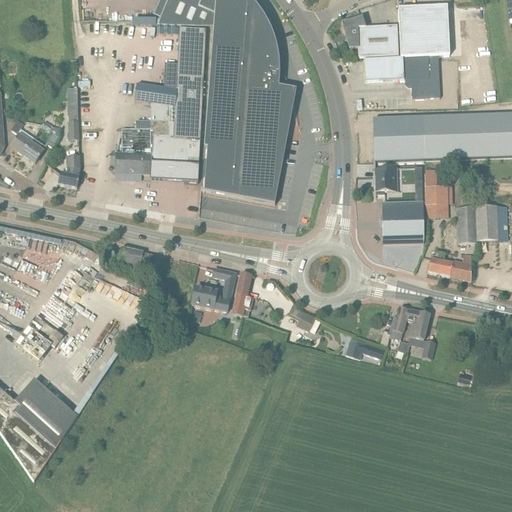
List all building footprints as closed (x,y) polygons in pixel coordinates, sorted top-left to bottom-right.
[(168,0),(157,27),(213,28),(204,149),(207,149),(203,192),(203,193),(275,206),(269,204),(271,178),(276,179),(288,119),(276,116),(277,110),(280,110),(279,94),(278,94),(279,75),(279,68),(278,61),(277,54),(276,47),(273,40),(271,33),(268,27),(264,21),(260,15),(256,9),(251,4),(248,1),(247,0),(168,0)] [(449,57),(447,8),(398,11),(400,60),(438,58),(449,57)] [(358,49),(358,59),(398,58),(397,28),(364,29),(361,20),(342,26),(350,50),(358,49)] [(440,100),(438,58),(400,60),(363,61),(365,83),(406,81),(406,85),(410,88),(412,101),(440,100)] [(150,131),(125,131),(121,131),(121,155),(115,155),(115,175),(150,177),(184,178),(184,184),(198,185),(200,141),(173,139),(173,131),(175,109),(182,110),(184,98),(184,93),(185,93),(177,91),(177,92),(136,87),(134,103),(167,108),(168,124),(150,124),(150,128),(150,131)] [(68,123),(77,123),(76,90),(66,90),(68,123)] [(511,123),(500,118),(372,122),(374,164),(511,159),(511,123)] [(20,131),(24,127),(17,123),(11,132),(17,136),(20,131)] [(68,123),(68,142),(79,142),(78,123),(68,123)] [(52,136),(45,145),(52,150),(59,139),(60,130),(52,128),(49,134),(52,136)] [(22,157),(30,145),(18,138),(11,149),(22,157)] [(35,165),(46,148),(42,145),(39,151),(30,145),(22,157),(35,165)] [(80,171),(79,158),(72,158),(66,158),(66,171),(65,177),(60,176),(58,186),(77,190),(80,179),(78,179),(80,171)] [(375,178),(375,193),(392,193),(392,185),(397,185),(396,170),(379,171),(380,178),(375,178)] [(426,189),(426,193),(426,209),(447,208),(447,189),(426,189)] [(414,204),(381,205),(382,246),(424,245),(423,204),(422,204),(414,204)] [(496,209),(474,210),(457,211),(458,246),(477,246),(477,244),(497,243),(496,209)] [(47,235),(0,225),(0,231),(46,241),(47,235)] [(143,255),(121,251),(118,267),(148,274),(152,258),(143,256),(143,255)] [(427,274),(449,279),(449,278),(452,266),(452,265),(442,263),(445,256),(434,253),(434,257),(431,256),(427,274)] [(449,278),(458,280),(457,281),(469,283),(470,270),(452,266),(449,278)] [(212,279),(233,283),(235,275),(214,271),(212,279)] [(241,276),(237,296),(246,298),(251,278),(241,276)] [(227,315),(228,310),(230,300),(216,297),(217,294),(195,289),(191,308),(213,313),(214,312),(227,315)] [(165,291),(153,325),(159,325),(171,293),(165,291)] [(246,298),(237,296),(232,316),(242,318),(244,311),(250,313),(253,299),(246,298)] [(300,319),(303,312),(294,306),(290,313),(300,319)] [(405,323),(408,312),(398,310),(396,319),(393,318),(390,333),(383,332),(379,346),(387,349),(389,338),(392,339),(393,335),(402,337),(405,323)] [(194,312),(192,322),(199,323),(201,313),(194,312)] [(423,342),(429,317),(408,312),(405,323),(412,324),(409,339),(423,342)] [(299,321),(312,327),(314,322),(315,321),(302,314),(299,321)] [(47,344),(55,333),(36,318),(29,328),(38,335),(37,337),(47,344)] [(309,334),(312,327),(299,321),(296,327),(309,334)] [(426,342),(422,359),(431,361),(435,344),(426,342)] [(408,345),(400,343),(397,352),(407,356),(410,346),(408,346),(408,345)] [(355,357),(369,362),(370,359),(388,365),(390,356),(359,345),(355,357)] [(471,379),(463,376),(459,375),(457,383),(469,387),(471,379)] [(14,403),(0,390),(0,435),(34,483),(77,419),(34,381),(14,403)]
